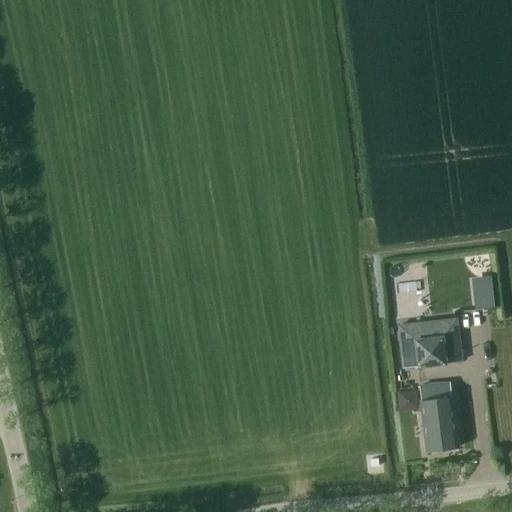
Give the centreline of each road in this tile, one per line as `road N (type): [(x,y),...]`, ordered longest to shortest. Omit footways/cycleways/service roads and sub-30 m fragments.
road 1 (unclassified): [(293,511),(511,489)]
road 2 (unclassified): [(25,511),(0,339)]
